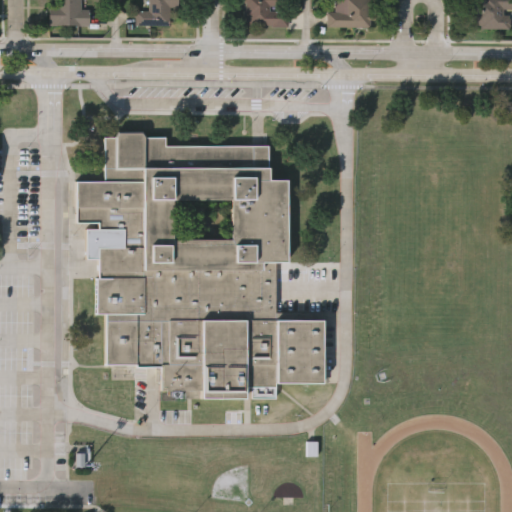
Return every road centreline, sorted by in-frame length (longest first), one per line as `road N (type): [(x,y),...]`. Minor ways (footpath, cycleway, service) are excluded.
road 1 (tertiary): [(511,54),(0,50)]
road 2 (tertiary): [(212,72),(507,74)]
road 3 (tertiary): [(0,70),(155,71)]
